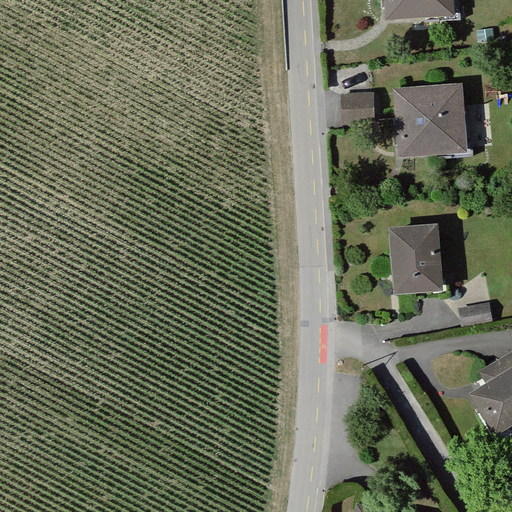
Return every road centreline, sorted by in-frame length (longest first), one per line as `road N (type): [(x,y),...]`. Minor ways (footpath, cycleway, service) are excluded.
road 1 (residential): [(316,340),(297,0)]
road 2 (residential): [(470,511),(366,340),(316,340)]
road 3 (residential): [(302,511),(316,340)]
